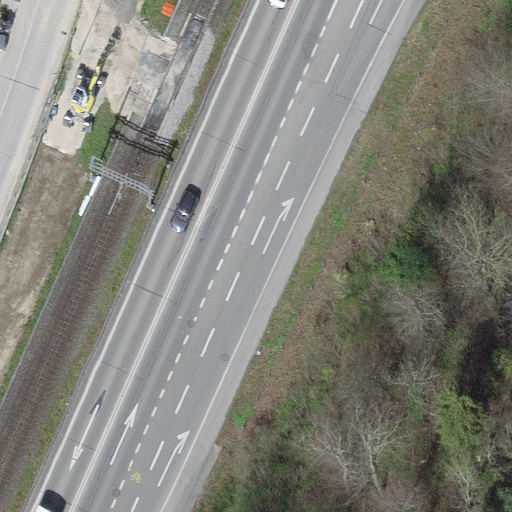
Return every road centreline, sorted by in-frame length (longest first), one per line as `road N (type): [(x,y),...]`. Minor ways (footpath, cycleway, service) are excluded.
road 1 (primary): [(68,511),(257,88)]
road 2 (secondary): [(46,0),(0,133)]
road 3 (primary): [(257,88),(341,0)]
